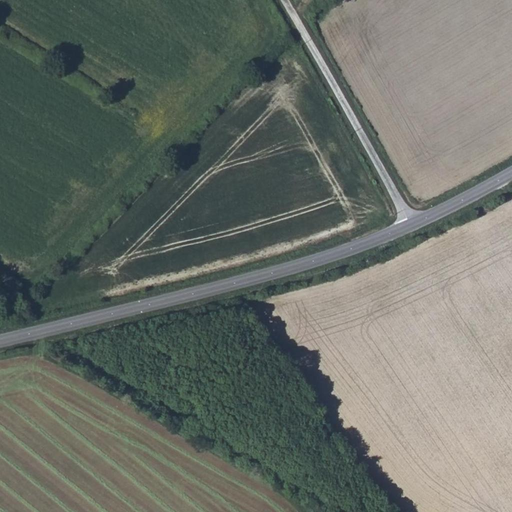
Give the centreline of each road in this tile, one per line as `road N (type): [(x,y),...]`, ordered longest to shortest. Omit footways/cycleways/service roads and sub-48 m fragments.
road 1 (tertiary): [(0,343),(254,278),(412,224)]
road 2 (unclassified): [(412,224),(285,0)]
